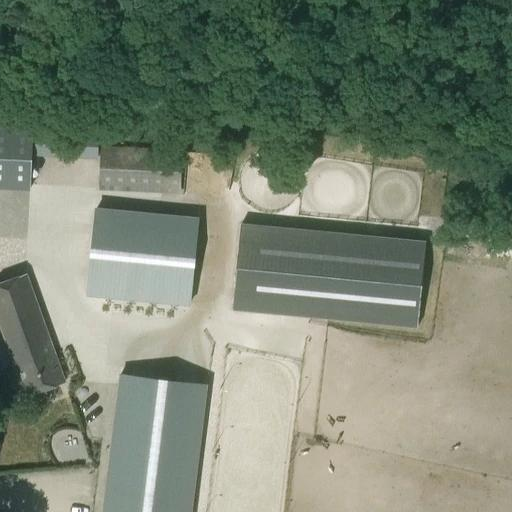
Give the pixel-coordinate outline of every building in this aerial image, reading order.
[(33,157),(97,160),(99,120),(35,118),(35,124),(33,157)] [(0,128),(0,187),(26,189),(28,145),(29,130),(0,128)] [(98,191),(181,194),(183,150),(100,146),(98,191)] [(95,209),(86,293),(190,303),(198,219),(95,209)] [(427,241),(242,225),(233,310),(419,327),(427,241)] [(18,367),(16,368),(26,396),(64,383),(53,354),(55,354),(26,274),(0,283),(0,327),(9,353),(12,352),(18,367)] [(198,336),(192,371),(207,373),(213,338),(198,336)] [(120,377),(103,511),(190,511),(206,388),(120,377)]
